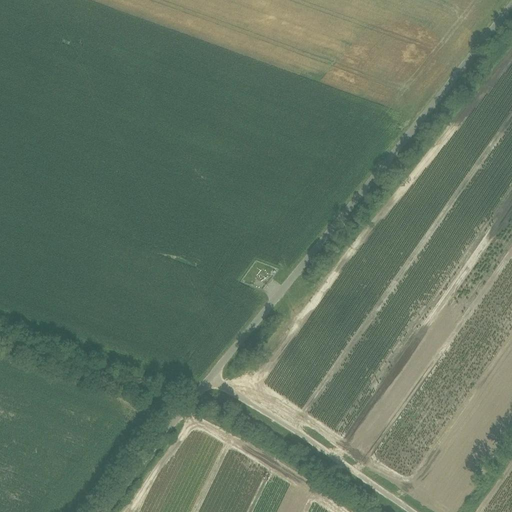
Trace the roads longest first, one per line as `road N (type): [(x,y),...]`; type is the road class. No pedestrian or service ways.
road 1 (residential): [(511,12),(220,382)]
road 2 (unclassified): [(220,382),(406,511)]
road 3 (residential): [(220,382),(111,511)]
